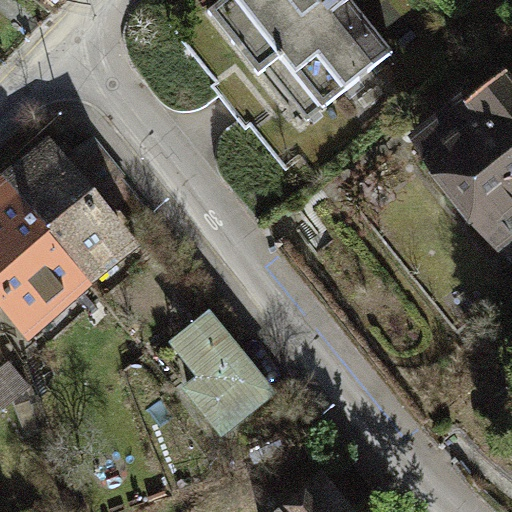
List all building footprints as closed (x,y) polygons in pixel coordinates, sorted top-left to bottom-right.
[(349,0),(224,0),(207,14),(258,76),(279,59),(322,111),(393,53),(349,0)] [(511,85),(501,72),(414,143),(511,263),(511,85)] [(87,137),(57,162),(89,200),(101,190),(128,222),(146,207),(87,137)] [(49,153),(8,186),(85,277),(125,244),(89,200),(57,162),(49,153)] [(8,186),(0,193),(0,305),(22,331),(85,277),(8,186)] [(269,393),(207,316),(173,344),(198,375),(185,386),(222,431),(269,393)] [(0,405),(30,391),(5,342),(0,344),(0,405)] [(351,511),(322,477),(278,511),(351,511)]
